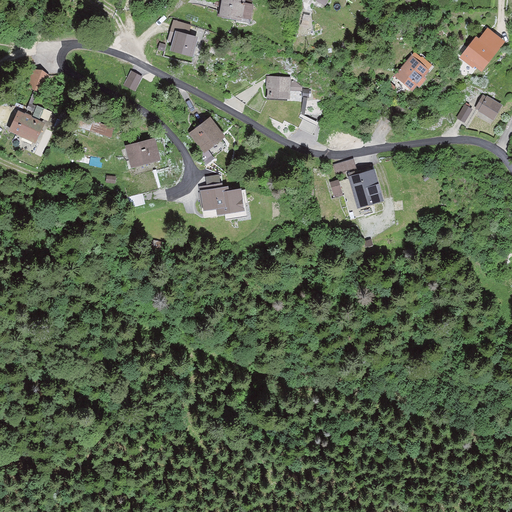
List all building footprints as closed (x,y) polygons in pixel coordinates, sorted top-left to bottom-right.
[(233,0),(220,0),(216,20),(249,27),(254,4),(233,0)] [(307,0),(307,2),(324,11),(330,0),(307,0)] [(458,56),(477,73),(504,41),(485,25),(458,56)] [(175,35),(169,56),(192,63),(198,42),(175,35)] [(395,73),(414,87),(428,68),(409,54),(395,73)] [(29,85),(44,91),(51,73),(37,67),(29,85)] [(132,71),(124,85),(135,91),(142,77),(132,71)] [(266,76),(265,97),(289,98),(290,77),(266,76)] [(476,113),(493,122),(503,104),(486,95),(476,113)] [(472,109),(465,104),(457,118),(464,122),(472,109)] [(6,132),(32,143),(42,120),(16,108),(6,132)] [(186,131),(201,152),(226,134),(211,114),(186,131)] [(123,143),(130,167),(159,159),(153,135),(123,143)] [(356,207),(383,201),(375,168),(352,159),(334,163),(337,177),(348,175),(356,207)] [(207,178),(209,186),(220,184),(219,176),(207,178)] [(338,179),(330,181),(334,196),(342,194),(338,179)] [(201,192),(204,210),(218,208),(219,214),(244,210),(241,190),(227,192),(226,188),(201,192)] [(142,194),(128,197),(130,207),(144,203),(142,194)] [(165,246),(152,243),(149,252),(162,256),(165,246)]
